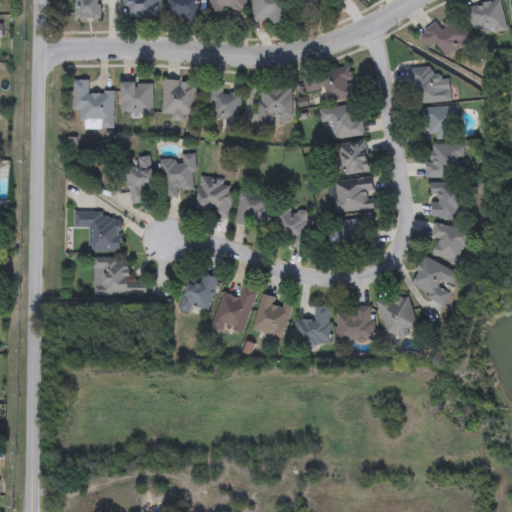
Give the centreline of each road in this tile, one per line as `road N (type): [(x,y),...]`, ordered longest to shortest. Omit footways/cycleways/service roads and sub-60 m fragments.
road 1 (tertiary): [(42,0),(32,511)]
road 2 (residential): [(372,19),(404,202),(392,254),(369,272),(338,276),(163,237)]
road 3 (tertiary): [(412,0),(347,34),(278,53),(102,48),(65,50),(41,64)]
